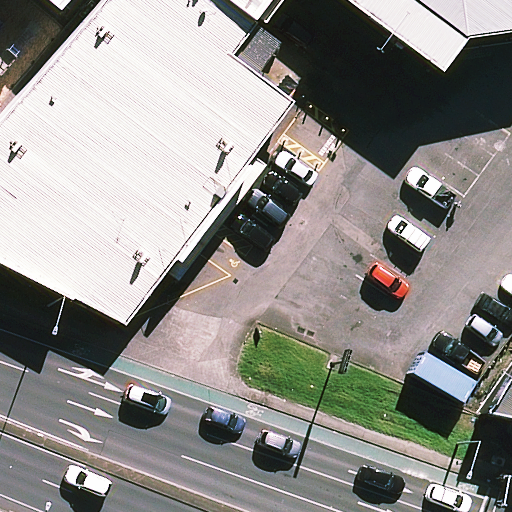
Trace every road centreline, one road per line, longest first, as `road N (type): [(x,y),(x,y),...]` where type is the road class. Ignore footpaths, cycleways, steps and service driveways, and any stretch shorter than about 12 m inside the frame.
road 1 (secondary): [(0,380),(380,511)]
road 2 (secondary): [(123,511),(0,464)]
